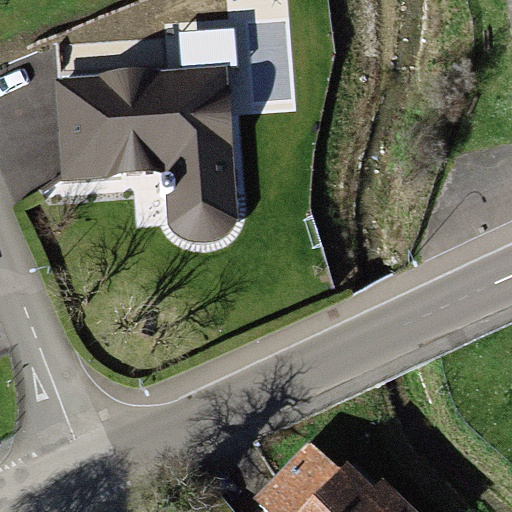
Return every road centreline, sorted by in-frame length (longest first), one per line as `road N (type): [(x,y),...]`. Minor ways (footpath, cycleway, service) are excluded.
road 1 (tertiary): [(511,284),(86,457)]
road 2 (residential): [(0,256),(86,457)]
